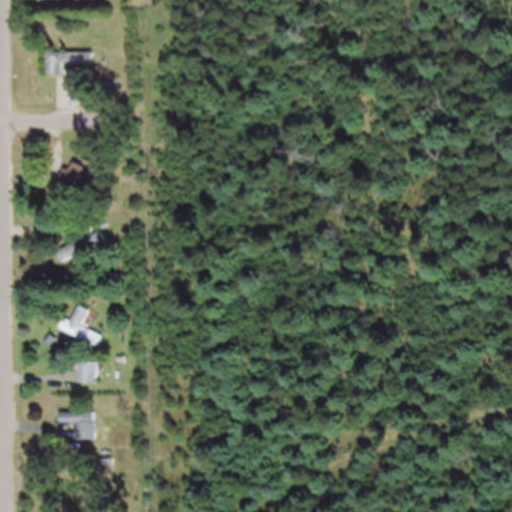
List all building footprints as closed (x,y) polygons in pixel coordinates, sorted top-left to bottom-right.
[(55,61),(55,84),(72,84),(72,95),(88,95),(88,76),(101,76),(101,61),(55,61)] [(97,180),(114,189),(121,175),(104,166),(97,180)] [(89,175),(77,170),(61,208),(72,213),(89,175)] [(70,271),(112,252),(108,242),(65,261),(70,271)] [(67,339),(104,358),(110,346),(92,337),(100,321),(87,315),(78,331),(72,327),(67,339)] [(105,372),(86,370),(84,391),(103,393),(105,372)] [(102,449),(102,421),(66,421),(66,433),(82,433),(82,449),(102,449)]
